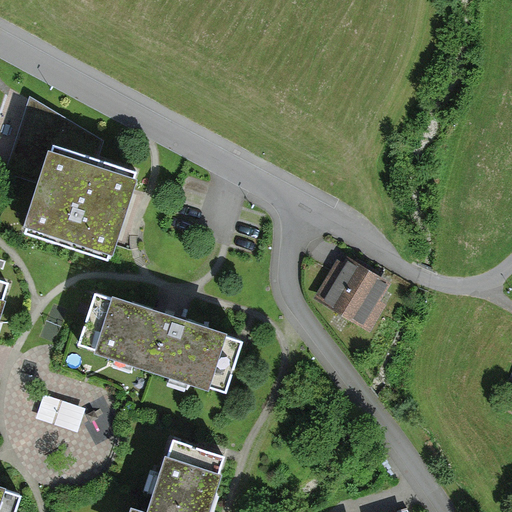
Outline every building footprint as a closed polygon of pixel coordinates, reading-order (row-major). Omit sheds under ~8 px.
[(142,172),(57,143),(28,229),(114,258),(142,172)] [(342,261),(321,297),(364,322),(385,286),(342,261)] [(0,311),(10,281),(0,278),(0,311)] [(250,338),(101,290),(83,343),(233,391),(250,338)] [(214,511),(235,453),(185,436),(162,503),(149,498),(143,511),(214,511)] [(15,511),(22,490),(0,483),(0,511),(15,511)]
